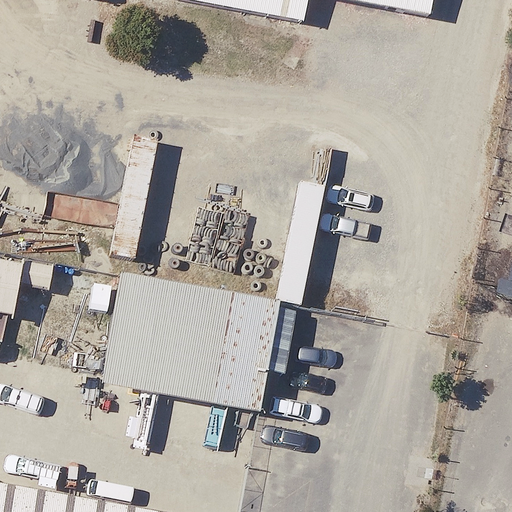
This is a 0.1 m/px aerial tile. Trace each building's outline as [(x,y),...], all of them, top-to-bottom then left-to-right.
[(148,0),(142,35),(202,46),(209,6),(310,23),(314,1),(441,22),(444,0),(148,0)] [(33,162),(0,156),(0,270),(14,273),(33,162)] [(130,187),(119,253),(151,278),(226,291),(240,205),(130,187)] [(236,329),(77,302),(56,426),(215,453),(236,329)] [(0,511),(195,511),(0,475),(0,511)]
